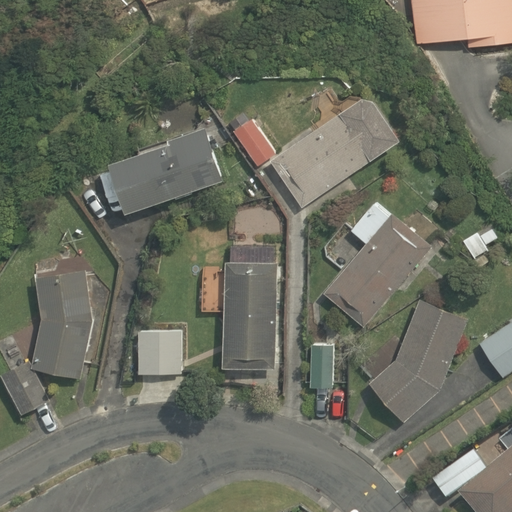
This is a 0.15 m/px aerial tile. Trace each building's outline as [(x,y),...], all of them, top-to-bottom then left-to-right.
[(511,0),(411,0),(418,44),(466,37),(468,49),(511,42),(511,0)] [(363,92),(267,158),(300,205),(396,138),(363,92)] [(251,118),(234,130),(256,162),(273,150),(251,118)] [(104,154),(121,211),(220,180),(202,123),(104,154)] [(361,328),(426,245),(368,200),(364,205),(348,192),(330,216),(364,242),(321,296),(361,328)] [(272,368),(275,257),(226,255),(225,267),(201,266),(200,308),(222,309),(221,367),(272,368)] [(89,324),(82,269),(36,274),(43,318),(33,365),(79,374),(89,324)] [(370,387),(403,422),(439,389),(467,317),(418,299),(397,353),(370,387)] [(511,316),(476,341),(501,376),(511,368),(511,316)] [(135,323),(133,369),(181,371),(183,326),(135,323)] [(332,344),(309,344),(308,385),(332,385),(332,344)] [(26,357),(0,369),(0,371),(21,415),(47,402),(26,357)] [(456,490),(473,511),(511,511),(511,447),(486,468),(469,448),(431,479),(447,498),(456,490)]
